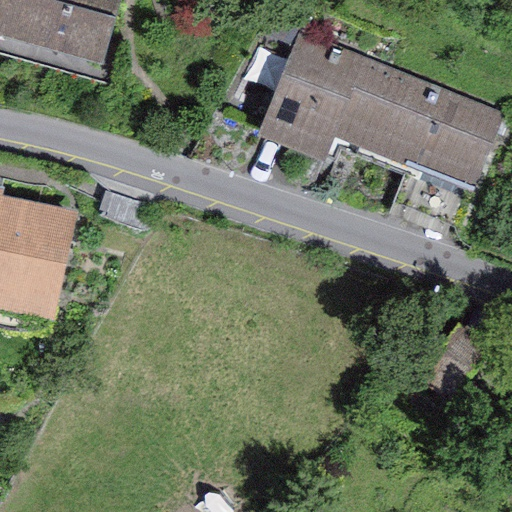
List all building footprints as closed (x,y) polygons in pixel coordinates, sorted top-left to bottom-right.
[(119,0),(0,0),(0,37),(100,65),(119,0)] [(356,153),(388,73),(299,38),(262,131),(325,156),(330,143),(356,153)] [(388,73),(356,153),(409,174),(414,162),(473,186),(500,117),(388,73)] [(72,217),(0,201),(0,324),(9,328),(29,330),(48,326),(72,217)] [(487,353),(458,331),(424,374),(453,397),(487,353)]
